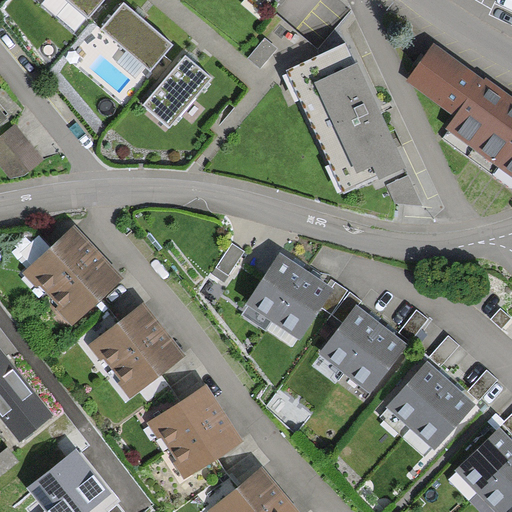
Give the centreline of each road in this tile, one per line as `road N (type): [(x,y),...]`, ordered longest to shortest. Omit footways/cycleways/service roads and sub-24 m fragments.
road 1 (residential): [(511,236),(398,240),(192,188),(85,194)]
road 2 (residential): [(85,194),(330,511)]
road 3 (residential): [(0,314),(138,502)]
